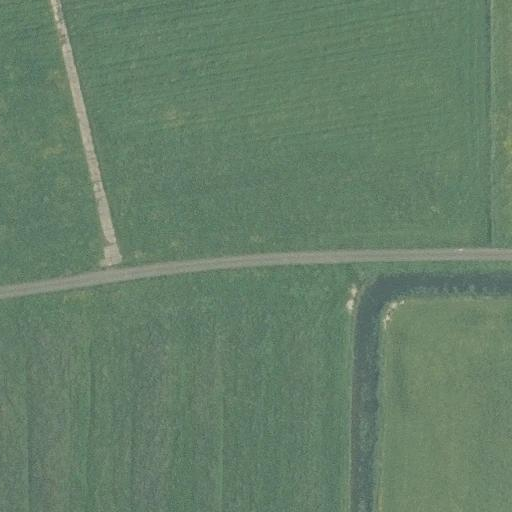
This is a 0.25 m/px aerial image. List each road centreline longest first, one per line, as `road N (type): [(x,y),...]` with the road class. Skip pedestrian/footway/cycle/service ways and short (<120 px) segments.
road 1 (unclassified): [(0,289),(232,260),(511,255)]
road 2 (track): [(51,0),(113,274)]
